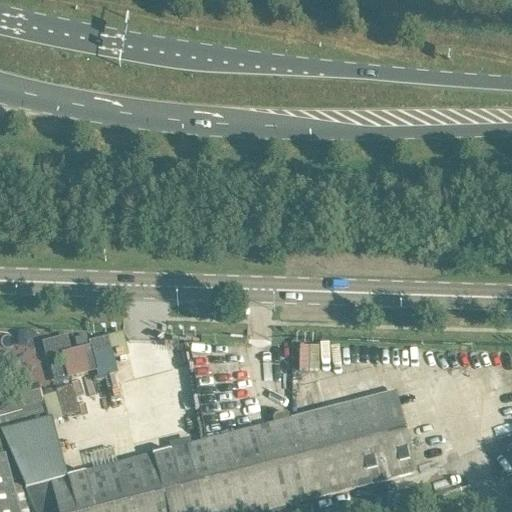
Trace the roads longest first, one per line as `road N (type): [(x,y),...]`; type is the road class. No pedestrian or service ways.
road 1 (primary): [(511,85),(217,59),(0,15)]
road 2 (primary): [(0,95),(192,127),(511,131)]
road 3 (tertiary): [(511,298),(0,281)]
